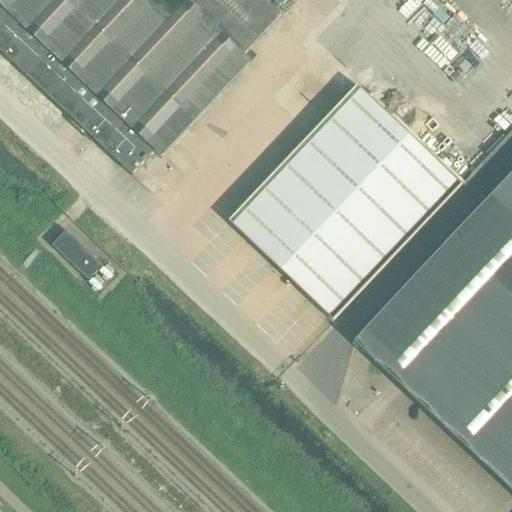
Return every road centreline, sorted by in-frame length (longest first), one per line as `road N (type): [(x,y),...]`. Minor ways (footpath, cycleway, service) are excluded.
road 1 (unclassified): [(435,511),(0,102)]
road 2 (unknown): [(303,388),(511,159)]
road 3 (unknown): [(137,231),(326,0)]
